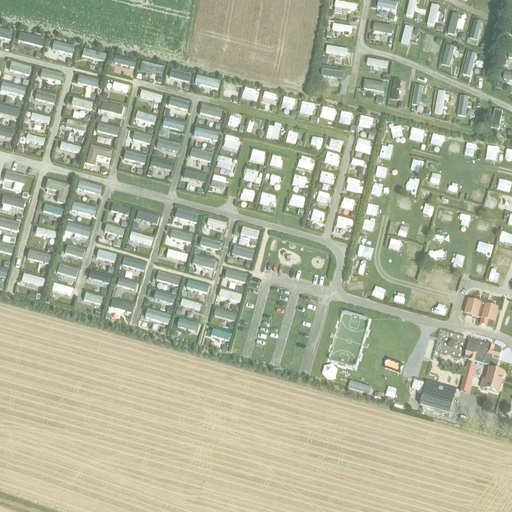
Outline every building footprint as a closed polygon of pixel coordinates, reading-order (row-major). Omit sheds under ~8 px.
[(413,19),(416,0),(409,0),(406,18),(413,19)] [(395,14),(397,6),(379,2),(377,10),(395,14)] [(354,13),(355,6),(336,3),(335,10),(354,13)] [(434,28),(439,8),(432,6),(427,27),(434,28)] [(454,38),(459,17),(452,15),(447,36),(454,38)] [(477,44),(482,25),(474,23),(469,41),(477,44)] [(392,37),(393,28),(375,25),(373,34),(392,37)] [(351,35),(351,29),(332,26),(332,33),(351,35)] [(412,30),(406,28),(401,46),(407,48),(412,30)] [(0,40),(9,43),(11,34),(0,31),(0,40)] [(41,51),(43,42),(18,36),(16,45),(41,51)] [(426,56),(427,41),(419,40),(418,55),(426,56)] [(71,58),(73,50),(52,45),(51,53),(71,58)] [(450,70),(455,50),(447,47),(441,68),(450,70)] [(346,59),(347,52),(327,48),(325,56),(346,59)] [(103,64),(105,57),(83,52),(81,59),(103,64)] [(476,57),(468,54),(462,78),(470,80),(476,57)] [(133,71),(135,63),(114,58),(112,66),(133,71)] [(386,72),(388,64),(369,60),(368,69),(386,72)] [(27,78),(29,70),(10,65),(8,73),(27,78)] [(161,78),(163,70),(141,65),(139,73),(161,78)] [(188,86),(190,77),(170,72),(168,80),(188,86)] [(342,82),(343,75),(322,72),(321,79),(342,82)] [(59,85),(61,78),(40,73),(39,81),(59,85)] [(511,84),(511,75),(504,74),(503,82),(511,84)] [(96,91),(97,84),(78,79),(76,86),(96,91)] [(217,92),(219,84),(196,79),(194,87),(217,92)] [(397,104),(401,83),(394,82),(391,103),(397,104)] [(384,96),(386,87),(364,83),(363,92),(384,96)] [(0,93),(22,99),(24,91),(1,85),(0,89),(0,93)] [(127,89),(113,85),(111,91),(126,95),(127,89)] [(219,94),(233,98),(235,91),(220,87),(219,94)] [(419,109),(423,89),(416,87),(412,107),(419,109)] [(239,104),(248,106),(251,95),(241,92),(239,104)] [(442,117),(445,95),(438,93),(434,116),(442,117)] [(53,107),(55,99),(35,94),(34,102),(53,107)] [(159,107),(161,99),(142,94),(140,102),(159,107)] [(259,97),(257,107),(268,109),(270,99),(259,97)] [(383,107),(384,100),(377,98),(376,106),(383,107)] [(465,120),(468,100),(460,99),(457,119),(465,120)] [(89,113),(91,105),(72,101),(70,108),(89,113)] [(186,113),(188,106),(169,101),(167,108),(186,113)] [(287,114),(289,103),(277,101),(276,112),(287,114)] [(122,111),(101,106),(99,114),(120,119),(122,111)] [(294,117),(307,118),(308,108),(295,107),(294,117)] [(0,117),(16,122),(18,113),(0,108),(0,117)] [(221,114),(200,109),(199,117),(219,122),(221,114)] [(316,112),(315,124),(328,124),(329,112),(316,112)] [(499,133),(503,113),(494,112),(491,132),(499,133)] [(153,127),(155,120),(136,114),(134,122),(153,127)] [(48,127),(49,121),(31,116),(29,122),(48,127)] [(347,129),(348,117),(333,116),(332,128),(347,129)] [(232,133),(236,121),(225,118),(222,130),(232,133)] [(355,120),(353,133),(366,135),(368,123),(355,120)] [(184,127),(163,122),(161,130),(182,134),(184,127)] [(84,135),(86,128),(66,123),(64,131),(84,135)] [(118,132),(97,127),(95,135),(116,140),(118,132)] [(260,143),(267,145),(270,131),(264,130),(260,143)] [(381,134),(386,145),(395,141),(390,130),(381,134)] [(0,139),(11,142),(13,135),(0,131),(0,139)] [(218,136),(194,131),(192,139),(216,144),(218,136)] [(410,133),(408,146),(418,148),(421,136),(410,133)] [(149,147),(150,140),(133,136),(131,143),(149,147)] [(290,148),(291,137),(282,136),(281,148),(290,148)] [(42,148),(44,142),(26,138),(25,144),(42,148)] [(427,138),(426,149),(437,151),(439,140),(427,138)] [(20,150),(21,143),(15,142),(13,149),(20,150)] [(221,142),(220,155),(229,156),(230,143),(221,142)] [(349,156),(363,160),(367,146),(353,142),(349,156)] [(177,156),(178,148),(157,143),(155,151),(177,156)] [(325,143),(323,154),(335,156),(336,145),(325,143)] [(444,155),(455,154),(454,144),(443,144),(444,155)] [(77,158),(79,151),(61,146),(59,153),(77,158)] [(89,147),(85,165),(93,167),(96,157),(110,160),(112,153),(89,147)] [(474,160),(475,149),(463,148),(462,159),(474,160)] [(375,163),(386,164),(387,151),(376,149),(375,163)] [(481,161),(491,162),(493,151),(482,149),(481,161)] [(212,158),(190,152),(188,160),(210,166),(212,158)] [(143,167),(145,160),(124,154),(122,162),(143,167)] [(322,157),(319,169),(332,172),(335,160),(322,157)] [(511,157),(503,158),(503,167),(511,166),(511,157)] [(291,172),(307,176),(310,165),(295,161),(291,172)] [(172,167),(151,162),(149,170),(170,175),(172,167)] [(213,168),(225,171),(226,165),(214,162),(213,168)] [(404,166),(403,178),(412,178),(412,167),(404,166)] [(372,172),(370,182),(381,183),(383,174),(372,172)] [(23,188),(25,179),(4,174),(2,183),(23,188)] [(206,179),(184,174),(182,181),(204,187),(206,179)] [(238,185),(253,188),(255,178),(240,175),(238,185)] [(314,186),(325,190),(329,179),(317,176),(314,186)] [(267,179),(263,187),(272,191),(276,183),(267,179)] [(291,179),(287,190),(300,194),(304,184),(291,179)] [(207,186),(219,189),(220,183),(208,180),(207,186)] [(430,194),(435,184),(428,180),(423,190),(430,194)] [(70,187),(47,181),(45,190),(58,193),(55,204),(65,206),(70,187)] [(352,199),(356,186),(344,183),(340,195),(352,199)] [(99,198),(101,190),(78,184),(76,192),(99,198)] [(493,186),(492,195),(500,196),(502,187),(493,186)] [(378,199),(379,188),(369,187),(368,198),(378,199)] [(235,206),(247,207),(249,196),(236,194),(235,206)] [(479,206),(480,196),(469,196),(469,206),(479,206)] [(313,197),(312,207),(323,208),(324,198),(313,197)] [(254,209),(268,212),(270,200),(256,198),(254,209)] [(0,206),(22,212),(24,204),(2,199),(0,206)] [(298,213),(299,202),(285,200),(284,211),(298,213)] [(336,214),(348,216),(350,205),(337,203),(336,214)] [(93,220),(96,211),(72,206),(70,214),(93,220)] [(364,206),(362,216),(373,218),(375,207),(364,206)] [(127,219),(129,212),(112,207),(110,214),(127,219)] [(419,207),(415,217),(425,220),(429,211),(419,207)] [(60,220),(62,213),(44,208),(42,215),(60,220)] [(195,227),(197,218),(176,213),(173,221),(195,227)] [(158,220),(137,214),(134,223),(155,229),(158,220)] [(308,215),(306,227),(317,230),(320,217),(308,215)] [(500,228),(511,229),(511,228),(511,219),(501,218),(500,228)] [(0,231),(16,235),(18,227),(0,222),(0,231)] [(225,226),(207,222),(206,228),(224,232),(225,226)] [(345,235),(347,224),(333,222),(331,233),(345,235)] [(359,224),(357,235),(368,237),(369,226),(359,224)] [(87,241),(90,232),(66,226),(64,235),(87,241)] [(121,240),(123,233),(105,228),(103,235),(121,240)] [(423,240),(424,231),(415,229),(414,238),(423,240)] [(257,242),(258,234),(242,230),(240,238),(257,242)] [(54,242),(55,236),(35,231),(34,237),(54,242)] [(189,246),(191,238),(171,234),(169,241),(189,246)] [(152,242),(130,235),(128,242),(150,249),(152,242)] [(219,246),(200,242),(198,249),(217,254),(219,246)] [(395,257),(397,246),(387,245),(386,256),(395,257)] [(0,255),(10,258),(12,251),(0,247),(0,255)] [(401,259),(412,261),(413,250),(403,248),(401,259)] [(81,261),(83,254),(65,249),(63,257),(81,261)] [(251,263),(253,255),(233,250),(231,258),(251,263)] [(423,251),(421,262),(431,264),(433,253),(423,251)] [(48,268),(50,259),(27,253),(25,262),(48,268)] [(185,264),(186,258),(167,253),(166,260),(185,264)] [(113,265),(115,258),(97,254),(95,261),(113,265)] [(214,265),(193,259),(191,267),(212,273),(214,265)] [(145,266),(124,260),(121,269),(143,275),(145,266)] [(456,275),(458,265),(449,263),(446,272),(456,275)] [(473,265),(470,276),(480,279),(483,268),(473,265)] [(411,281),(414,270),(405,267),(401,278),(411,281)] [(75,281),(77,273),(58,268),(56,276),(75,281)] [(244,287),(246,279),(225,274),(224,282),(244,287)] [(107,288),(109,280),(89,275),(87,282),(107,288)] [(177,289),(179,281),(157,276),(155,284),(177,289)] [(42,290),(44,282),(22,277),(20,284),(42,290)] [(135,287),(118,282),(116,288),(133,293),(135,287)] [(208,289),(187,284),(185,291),(206,297),(208,289)] [(70,298),(72,292),(53,287),(51,293),(70,298)] [(239,306),(241,298),(219,293),(217,300),(239,306)] [(172,308),(174,300),(154,295),(152,302),(172,308)] [(99,308),(101,300),(84,296),(82,304),(99,308)] [(394,296),(391,306),(399,309),(402,299),(394,296)] [(468,301),(464,314),(481,319),(479,325),(486,327),(488,321),(494,323),(498,309),(494,308),(495,305),(477,300),(476,303),(468,301)] [(200,308),(181,302),(179,308),(199,314),(200,308)] [(130,317),(132,310),(111,304),(109,312),(130,317)] [(408,313),(420,315),(422,307),(410,305),(408,313)] [(442,321),(446,309),(436,306),(432,318),(442,321)] [(234,325),(236,318),(214,312),(213,319),(234,325)] [(167,327),(169,319),(146,313),(144,321),(167,327)] [(197,327),(178,322),(176,330),(195,335),(197,327)] [(228,345),(230,338),(212,332),(210,339),(228,345)] [(497,369),(499,362),(501,351),(500,349),(469,341),(464,360),(490,367),(486,381),(483,380),(481,389),(482,390),(482,391),(486,393),(487,391),(498,394),(504,374),(495,371),(496,369),(497,369)] [(465,374),(462,383),(470,386),(473,376),(465,374)] [(449,415),(456,391),(426,383),(419,406),(449,415)] [(345,396),(366,399),(367,392),(346,389),(345,396)]
